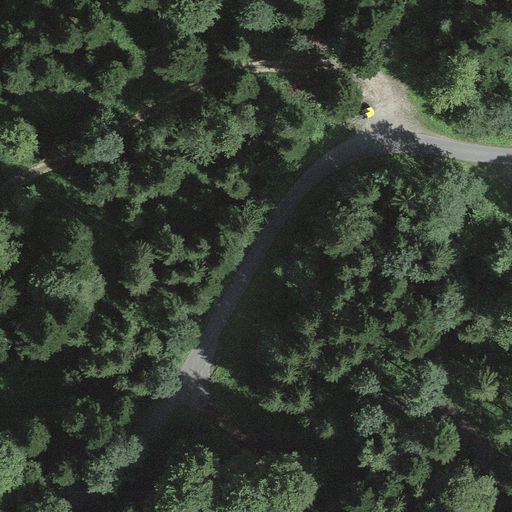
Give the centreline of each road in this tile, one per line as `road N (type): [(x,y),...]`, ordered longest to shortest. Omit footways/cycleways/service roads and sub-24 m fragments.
road 1 (unclassified): [(60,511),(173,397),(315,172),(349,150),(391,141),(511,156)]
road 2 (track): [(391,141),(388,97),(373,71),(246,67),(213,77),(0,194)]
road 3 (track): [(487,511),(491,460),(459,418),(433,406),(401,405),(286,448),(251,445),(185,378)]
